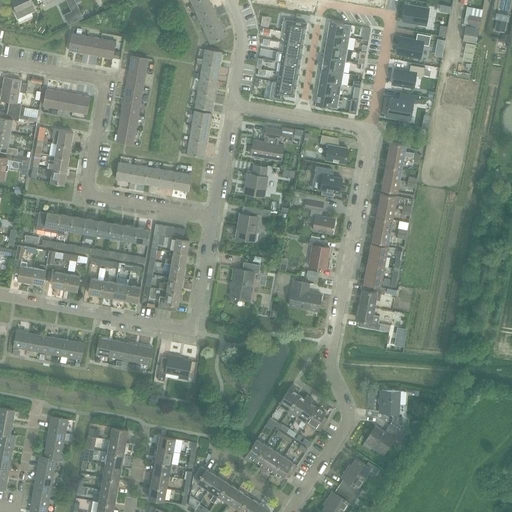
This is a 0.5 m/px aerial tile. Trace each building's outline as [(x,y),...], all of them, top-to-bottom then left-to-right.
[(11,0),(16,10),(14,11),(17,19),(35,10),(30,0),(11,0)] [(78,8),(76,3),(75,3),(74,0),(65,0),(72,12),(78,8)] [(214,9),(209,0),(199,0),(191,4),(197,17),(214,9)] [(481,10),(491,11),(492,4),(482,3),(481,10)] [(405,4),(402,21),(426,25),(429,8),(405,4)] [(214,9),(197,17),(204,30),(220,23),(214,9)] [(479,25),(480,17),(469,15),(467,23),(479,25)] [(283,19),(281,31),(286,32),(305,35),(307,23),(283,19)] [(330,21),(328,33),(349,37),(351,25),(344,24),(330,21)] [(505,23),(497,21),(495,31),(503,33),(505,23)] [(226,36),(220,23),(204,30),(210,44),(226,36)] [(434,25),(432,35),(439,36),(446,37),(447,27),(440,26),(434,25)] [(475,43),(478,28),(465,25),(462,40),(475,43)] [(286,32),(284,42),(303,45),(305,35),(286,32)] [(69,50),(83,53),(87,35),(72,33),(69,50)] [(328,33),(326,45),(347,49),(349,37),(328,33)] [(400,37),(397,53),(420,57),(423,44),(429,45),(430,35),(417,33),(416,40),(400,37)] [(83,53),(98,55),(101,38),(87,35),(83,53)] [(101,38),(98,55),(112,58),(112,57),(114,50),(115,41),(101,38)] [(284,42),(283,52),(301,55),(303,45),(284,42)] [(326,45),(324,57),(345,61),(347,49),(326,45)] [(204,49),(202,64),(219,67),(222,52),(204,49)] [(276,61),(281,62),(300,65),(301,55),(283,52),(278,51),(276,61)] [(128,70),(146,73),(148,58),(131,55),(128,70)] [(323,57),(321,69),(322,69),(343,73),(345,61),(324,57),(323,57)] [(281,62),(279,72),(298,75),(300,65),(281,62)] [(199,78),(217,81),(219,67),(202,64),(199,78)] [(394,68),(391,84),(414,88),(416,76),(424,77),(425,67),(411,65),(410,71),(394,68)] [(322,69),(320,81),(341,84),(343,73),(322,69)] [(128,70),(126,84),(143,87),(146,73),(128,70)] [(277,82),(296,85),(298,75),(279,72),(277,82)] [(5,77),(1,100),(9,102),(7,112),(20,115),(37,118),(39,110),(21,106),(22,104),(16,103),(19,92),(26,93),(28,84),(20,83),(21,80),(5,77)] [(199,78),(197,92),(214,95),(217,81),(199,78)] [(273,81),(270,99),(282,101),(283,95),(294,97),(296,85),(277,82),(273,81)] [(320,81),(318,93),(339,96),(341,84),(320,81)] [(123,98),(141,101),(143,87),(126,84),(123,98)] [(46,89),(43,106),(58,109),(61,91),(46,89)] [(75,94),(61,91),(58,109),(72,111),(75,94)] [(214,95),(197,92),(194,107),(212,110),(214,95)] [(318,93),(315,105),(329,107),(337,108),(339,96),(318,93)] [(386,107),(385,116),(391,117),(391,116),(410,119),(413,102),(418,103),(419,95),(403,93),(402,99),(399,99),(389,97),(388,107),(386,107)] [(86,114),(90,97),(75,94),(72,111),(86,114)] [(123,98),(121,112),(139,115),(141,101),(123,98)] [(351,98),(348,113),(356,114),(358,99),(355,99),(353,99),(351,98)] [(194,111),(192,125),(209,128),(211,114),(194,111)] [(0,117),(0,131),(10,133),(12,120),(24,122),(24,120),(37,122),(37,118),(20,115),(7,112),(6,118),(0,117)] [(121,112),(119,126),(136,130),(139,115),(121,112)] [(192,125),(189,139),(206,142),(209,128),(192,125)] [(116,141),(134,144),(136,130),(119,126),(116,141)] [(283,135),(283,136),(292,138),(294,128),(285,126),(283,135)] [(40,127),(37,140),(43,141),(45,128),(40,127)] [(253,140),(251,155),(281,160),(283,145),(277,144),(278,138),(280,139),(282,130),(266,127),(264,136),(265,137),(265,142),(253,140)] [(52,143),(57,143),(71,146),(73,133),(53,129),(52,137),(53,137),(52,143)] [(0,152),(14,154),(17,155),(18,149),(7,147),(10,133),(0,131),(0,145),(1,146),(0,150),(0,152)] [(325,159),(345,163),(348,148),(334,146),(335,138),(321,135),(320,143),(328,145),(325,159)] [(206,142),(189,139),(187,154),(204,157),(206,142)] [(35,153),(41,154),(43,141),(37,140),(35,153)] [(390,141),(388,153),(404,156),(412,158),(413,153),(405,152),(406,144),(390,141)] [(55,156),(69,159),(71,146),(57,143),(55,156)] [(38,166),(41,154),(35,153),(32,165),(38,166)] [(388,153),(385,165),(402,168),(404,156),(388,153)] [(30,157),(17,155),(14,154),(13,160),(25,163),(25,162),(29,163),(30,157)] [(52,169),(66,171),(69,159),(55,156),(53,164),(48,163),(47,168),(52,169)] [(116,179),(131,182),(134,164),(119,162),(116,179)] [(131,182),(145,184),(148,167),(134,164),(131,182)] [(30,179),(36,180),(38,166),(32,165),(30,179)] [(248,173),(244,194),(264,197),(267,177),(265,176),(267,167),(254,165),(253,174),(248,173)] [(385,165),(383,177),(400,180),(402,168),(385,165)] [(316,166),(314,174),(319,175),(317,181),(321,182),(320,189),(322,190),(321,195),(334,197),(335,192),(339,193),(342,178),(328,176),(330,169),(316,166)] [(148,167),(145,184),(159,187),(162,169),(148,167)] [(50,182),(64,185),(66,171),(52,169),(50,182)] [(159,187),(173,189),(176,172),(162,169),(159,187)] [(191,175),(176,172),(173,189),(188,192),(191,175)] [(381,189),(397,192),(400,180),(383,177),(381,189)] [(380,193),(378,205),(394,208),(397,196),(380,193)] [(288,208),(290,201),(278,198),(276,204),(288,208)] [(321,216),(322,212),(323,203),(305,200),(304,209),(311,210),(308,223),(314,223),(312,230),(332,233),(334,219),(321,216)] [(378,205),(376,217),(392,220),(394,208),(378,205)] [(252,207),(251,213),(270,216),(271,210),(252,207)] [(57,233),(58,228),(60,214),(54,213),(53,212),(50,211),(48,212),(47,212),(47,213),(39,211),(36,229),(57,233)] [(60,214),(58,228),(71,230),(73,216),(60,214)] [(258,233),(255,233),(258,217),(241,214),(237,238),(253,241),(254,240),(257,241),(258,233)] [(73,216),(71,230),(83,233),(86,219),(73,216)] [(376,217),(374,229),(390,232),(392,220),(376,217)] [(86,219),(83,233),(96,235),(99,221),(86,219)] [(99,221),(96,235),(109,237),(111,223),(99,221)] [(111,223),(109,237),(122,239),(124,225),(111,223)] [(124,225),(122,239),(135,242),(137,228),(124,225)] [(148,244),(150,230),(137,228),(135,242),(148,244)] [(14,244),(14,241),(16,230),(11,229),(8,243),(14,244)] [(390,232),(374,229),(372,241),(388,244),(390,232)] [(26,235),(25,241),(38,244),(39,238),(26,235)] [(152,244),(151,248),(157,249),(158,245),(164,246),(165,237),(159,236),(153,235),(152,244)] [(174,246),(173,252),(187,254),(189,241),(183,240),(177,239),(175,238),(174,246)] [(320,268),(319,269),(321,269),(321,268),(326,269),(330,248),(324,247),(325,240),(310,238),(309,245),(312,245),(308,266),(320,268)] [(371,243),(369,254),(386,257),(388,247),(371,243)] [(36,249),(24,246),(18,245),(16,258),(22,259),(23,251),(36,253),(36,249)] [(0,247),(0,253),(10,255),(11,249),(0,247)] [(53,264),(55,252),(49,251),(47,263),(53,264)] [(171,264),(185,267),(187,254),(173,252),(172,259),(165,257),(164,263),(171,264)] [(369,254),(367,264),(385,267),(386,257),(369,254)] [(19,280),(30,283),(33,267),(26,266),(27,262),(21,261),(18,280),(19,281),(19,280)] [(235,268),(230,297),(249,300),(254,272),(258,273),(259,265),(244,263),(243,270),(235,268)] [(33,267),(30,283),(42,285),(43,285),(47,265),(46,265),(46,266),(40,264),(39,268),(33,267)] [(185,267),(171,264),(169,277),(183,280),(185,267)] [(367,264),(365,274),(383,277),(385,267),(367,264)] [(306,277),(318,279),(319,272),(307,270),(306,277)] [(404,270),(400,281),(405,282),(409,272),(404,270)] [(64,289),(67,274),(55,271),(52,287),(64,289)] [(77,291),(80,276),(67,274),(64,289),(77,291)] [(369,285),(381,287),(383,277),(365,274),(363,284),(369,285)] [(183,280),(169,277),(168,284),(159,282),(158,289),(167,290),(180,293),(183,280)] [(101,295),(103,280),(91,278),(88,293),(101,295)] [(113,298),(115,283),(103,280),(101,295),(113,298)] [(294,280),(289,306),(318,311),(321,294),(312,292),(312,293),(308,292),(309,283),(294,280)] [(125,300),(128,285),(115,283),(113,298),(125,300)] [(138,302),(140,287),(128,285),(125,300),(138,302)] [(362,290),(359,305),(374,307),(376,300),(380,301),(381,294),(384,294),(385,288),(381,287),(369,285),(368,291),(362,290)] [(165,297),(160,296),(158,308),(175,311),(176,305),(178,306),(179,300),(181,299),(182,294),(180,293),(167,290),(165,297)] [(373,315),(374,307),(359,305),(357,319),(363,320),(362,326),(389,332),(390,325),(378,323),(379,316),(373,315)] [(27,350),(30,333),(16,331),(13,347),(27,350)] [(40,352),(43,336),(30,333),(27,350),(40,352)] [(54,354),(57,338),(43,336),(40,352),(54,354)] [(67,357),(70,341),(57,338),(54,354),(67,357)] [(110,357),(113,340),(99,338),(96,354),(110,357)] [(123,359),(126,343),(113,340),(110,357),(123,359)] [(81,359),(84,343),(70,341),(67,357),(81,359)] [(136,362),(139,346),(126,343),(123,359),(136,362)] [(150,364),(153,348),(139,346),(136,362),(150,364)] [(202,355),(195,354),(195,359),(186,358),(187,352),(178,351),(178,358),(202,360),(202,355)] [(187,379),(188,376),(191,361),(177,359),(178,357),(168,355),(166,367),(160,366),(158,380),(164,381),(166,372),(179,374),(178,378),(187,379)] [(279,404),(288,410),(298,395),(292,391),(295,387),(291,385),(279,404)] [(381,390),(379,412),(391,413),(392,420),(393,421),(389,427),(404,436),(408,430),(398,423),(399,404),(405,404),(406,391),(400,391),(381,390)] [(304,398),(298,395),(288,410),(297,416),(310,397),(306,395),(304,398)] [(306,422),(316,406),(311,403),(313,399),(310,397),(297,416),(302,419),(298,425),(302,428),(306,422)] [(0,406),(0,419),(13,422),(15,409),(0,406)] [(319,431),(326,421),(327,418),(323,416),(325,413),(316,406),(306,422),(319,431)] [(51,416),(49,430),(65,433),(68,419),(51,416)] [(267,421),(274,426),(274,425),(277,427),(279,423),(270,417),(267,421)] [(0,432),(10,434),(13,422),(0,419),(0,432)] [(271,430),(273,427),(274,426),(267,421),(265,426),(271,430)] [(277,427),(286,432),(289,428),(280,423),(279,423),(277,427)] [(404,436),(389,427),(385,432),(375,426),(365,442),(383,454),(393,438),(400,442),(404,436)] [(128,430),(112,427),(110,440),(126,443),(128,430)] [(289,428),(286,432),(293,437),(296,433),(289,428)] [(49,430),(46,443),(63,446),(65,433),(49,430)] [(285,434),(278,430),(276,434),(283,438),(285,434)] [(10,434),(0,432),(0,446),(13,449),(15,435),(10,434)] [(292,439),(285,434),(283,438),(289,443),(292,439)] [(86,444),(85,448),(94,450),(95,447),(96,437),(92,437),(88,436),(86,444)] [(176,439),(160,436),(157,448),(173,451),(176,439)] [(304,438),(302,442),(309,447),(311,443),(304,438)] [(255,460),(265,445),(256,439),(244,458),(247,461),(250,457),(255,460)] [(126,443),(110,440),(107,452),(123,455),(126,443)] [(46,443),(44,456),(57,459),(56,459),(60,460),(63,446),(46,443)] [(305,453),(308,449),(301,444),(298,448),(305,453)] [(262,470),(274,451),(265,445),(255,460),(261,464),(258,468),(262,470)] [(0,460),(10,462),(13,449),(0,446),(0,460)] [(84,453),(83,461),(87,461),(92,462),(94,450),(85,448),(84,453)] [(173,451),(157,448),(155,461),(171,464),(173,451)] [(102,451),(100,464),(105,464),(121,467),(123,455),(107,452),(102,451)] [(274,451),(262,470),(265,472),(268,468),(273,472),(284,457),(274,451)] [(40,455),(37,469),(54,472),(56,459),(57,459),(44,456),(40,455)] [(284,457),(273,472),(283,478),(285,475),(289,477),(297,465),(284,457)] [(347,481),(342,488),(357,497),(361,492),(356,489),(370,468),(356,459),(348,471),(346,470),(341,477),(347,481)] [(0,474),(8,475),(10,462),(0,460),(0,474)] [(171,464),(155,461),(153,473),(169,476),(171,464)] [(121,467),(105,464),(103,477),(119,480),(121,467)] [(208,489),(217,476),(206,469),(200,466),(194,476),(199,479),(197,482),(208,489)] [(37,469),(35,483),(52,486),(54,472),(37,469)] [(169,476),(153,473),(150,486),(166,488),(169,476)] [(218,496),(227,483),(217,476),(208,489),(214,493),(210,500),(214,503),(218,496)] [(119,480),(103,477),(101,489),(117,492),(119,480)] [(35,483),(33,496),(49,499),(52,486),(35,483)] [(229,503),(238,490),(227,483),(218,496),(229,503)] [(148,498),(164,501),(166,488),(150,486),(148,498)] [(357,497),(342,488),(338,495),(332,491),(327,499),(329,500),(321,511),(341,511),(349,500),(354,503),(357,497)] [(117,492),(101,489),(98,502),(114,505),(117,492)] [(238,490),(229,503),(240,510),(248,496),(238,490)] [(33,496),(30,509),(45,511),(46,511),(49,499),(33,496)] [(248,496),(240,510),(242,511),(253,511),(259,503),(248,496)] [(113,511),(114,505),(98,502),(96,511),(113,511)] [(259,503),(253,511),(268,511),(270,510),(259,503)]
